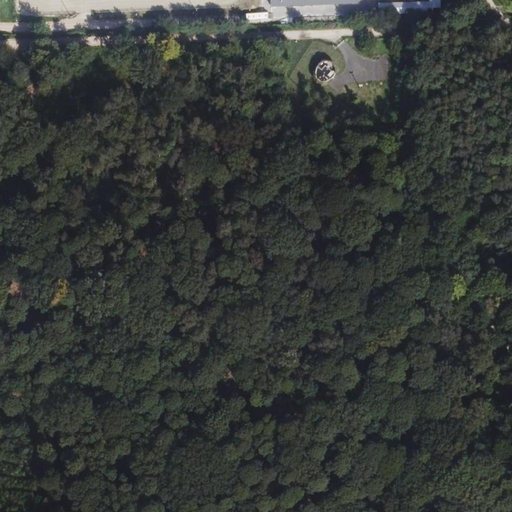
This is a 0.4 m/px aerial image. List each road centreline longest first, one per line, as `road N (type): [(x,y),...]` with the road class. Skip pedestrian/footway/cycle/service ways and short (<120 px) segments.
road 1 (motorway): [(0,490),(97,372),(443,0)]
road 2 (motorway): [(408,0),(0,452)]
road 3 (track): [(511,26),(0,40)]
road 4 (track): [(0,28),(372,13)]
road 5 (track): [(511,351),(443,280),(418,234),(407,197),(402,29)]
